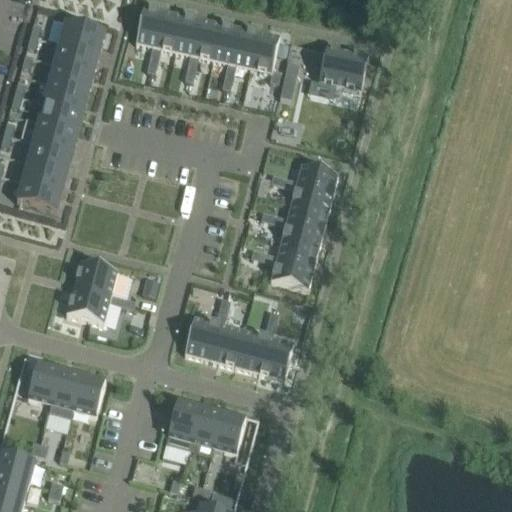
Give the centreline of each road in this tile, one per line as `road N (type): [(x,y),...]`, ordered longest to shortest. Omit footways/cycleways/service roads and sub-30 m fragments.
road 1 (track): [(309,511),(457,0)]
road 2 (residential): [(261,511),(288,412),(0,329)]
